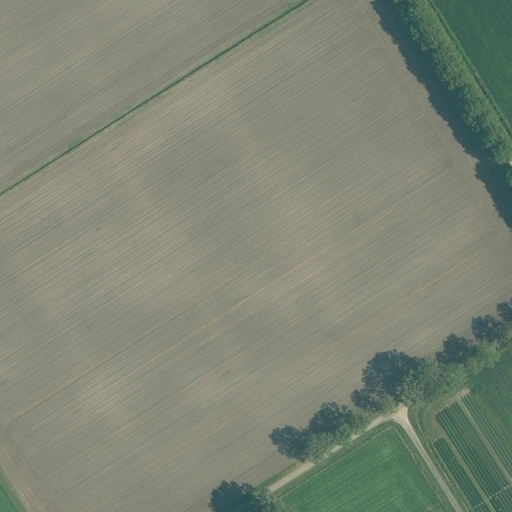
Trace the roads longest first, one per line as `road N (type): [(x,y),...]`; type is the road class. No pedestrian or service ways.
road 1 (track): [(511,166),(409,0)]
road 2 (unclassified): [(243,511),(397,412)]
road 3 (unclassified): [(397,412),(511,338)]
